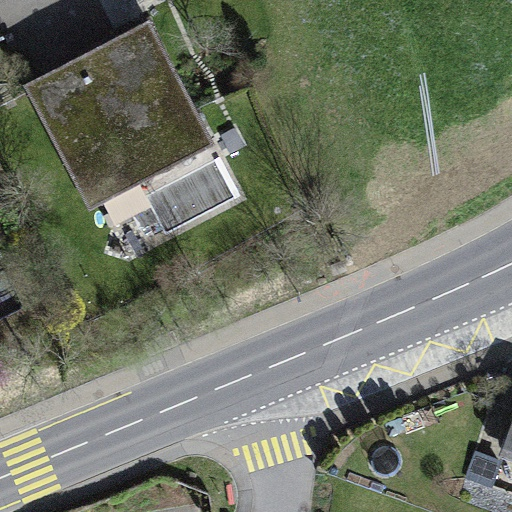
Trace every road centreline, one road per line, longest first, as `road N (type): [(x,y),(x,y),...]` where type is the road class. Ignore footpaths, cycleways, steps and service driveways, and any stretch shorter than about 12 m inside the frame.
road 1 (secondary): [(246,377),(511,272)]
road 2 (secondary): [(0,482),(246,377)]
road 3 (residential): [(246,377),(275,454),(285,511)]
